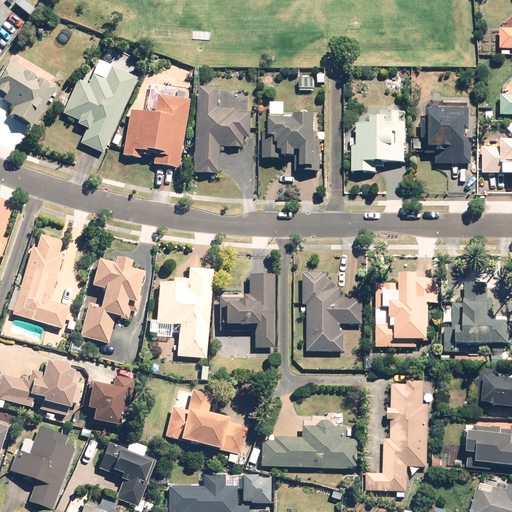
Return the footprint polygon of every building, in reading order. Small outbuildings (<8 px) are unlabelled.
[(511,30),(498,31),(498,53),(511,53),(511,30)] [(55,91),(6,62),(0,71),(0,102),(12,110),(9,116),(31,130),(55,91)] [(100,156),(134,80),(97,63),(87,87),(78,83),(63,116),(78,122),(75,128),(85,132),(78,146),(100,156)] [(274,86),(274,76),(262,76),(262,86),(274,86)] [(314,78),(303,78),(303,82),(297,82),(297,91),(314,91),(314,78)] [(216,88),(196,88),(193,176),(219,177),(220,149),(241,150),(241,141),(249,141),(249,114),(235,114),(235,111),(215,110),(216,88)] [(511,96),(499,97),(499,120),(511,119),(511,96)] [(178,172),(186,103),(154,99),(152,116),(128,113),(122,159),(140,161),(141,156),(154,157),(153,169),(178,172)] [(468,158),(469,112),(424,111),(424,123),(421,123),(420,143),(424,143),(424,157),(434,157),(434,168),(469,168),(470,158),(468,158)] [(404,165),(406,116),(380,114),(379,121),(369,121),(368,127),(352,126),(351,140),(349,140),(349,150),(352,150),(350,175),(376,177),(376,170),(384,170),(385,164),(404,165)] [(298,173),(317,173),(318,143),(323,143),(323,133),(318,132),(319,122),(285,120),(285,118),(267,117),(266,136),(262,136),(261,161),(294,162),(294,156),(298,156),(298,173)] [(498,151),(482,151),(482,176),(500,177),(500,181),(511,181),(511,145),(498,146),(498,151)] [(10,317),(60,331),(66,306),(49,301),(61,257),(56,255),(59,243),(33,236),(10,317)] [(87,304),(79,339),(105,345),(112,321),(125,325),(128,313),(135,314),(146,273),(115,265),(113,273),(107,272),(109,264),(95,261),(88,290),(92,291),(89,304),(87,304)] [(205,361),(210,272),(185,270),(185,281),(171,280),(170,285),(156,284),(154,325),(169,327),(177,333),(176,359),(205,361)] [(301,307),(306,307),(304,353),(342,354),(342,327),(360,327),(360,299),(339,299),(339,289),(335,289),(326,280),(325,275),(303,274),(301,307)] [(248,278),(248,295),(218,294),(216,332),(232,333),(232,328),(253,329),(252,349),(273,350),(276,279),(248,278)] [(395,286),(375,286),(374,348),(416,348),(416,344),(423,344),(424,304),(437,304),(437,279),(395,278),(395,286)] [(445,330),(444,345),(505,347),(505,324),(492,324),(492,298),(486,298),(487,287),(462,286),(462,308),(450,307),(449,330),(445,330)] [(26,381),(0,377),(0,408),(1,408),(2,404),(28,407),(28,401),(37,402),(36,411),(66,416),(70,389),(66,388),(68,375),(64,374),(65,368),(40,365),(39,374),(27,372),(26,381)] [(511,372),(479,371),(477,408),(511,409),(511,372)] [(116,429),(121,395),(129,396),(131,380),(112,377),(110,386),(86,382),(81,412),(90,413),(88,425),(116,429)] [(382,441),(380,476),(365,475),(364,492),(396,494),(396,498),(404,498),(406,469),(424,470),(429,407),(421,406),(422,382),(405,381),(404,388),(391,387),(389,411),(385,411),(385,422),(390,422),(389,442),(382,441)] [(169,408),(162,438),(239,457),(246,429),(225,424),(226,419),(205,414),(209,397),(191,392),(186,412),(169,408)] [(258,438),(258,467),(354,470),(355,441),(343,440),(343,429),(331,429),(327,424),(317,423),(311,428),(300,428),(300,439),(258,438)] [(470,436),(464,436),(463,469),(489,470),(489,467),(510,468),(509,475),(511,474),(511,428),(509,429),(509,431),(470,430),(470,436)] [(49,511),(50,511),(72,452),(62,448),(65,439),(36,429),(25,456),(15,453),(7,475),(30,484),(23,502),(49,511)] [(200,489),(167,488),(165,511),(248,511),(248,508),(234,507),(235,489),(223,488),(223,477),(201,476),(200,489)] [(270,478),(242,476),(240,502),(268,504),(270,478)] [(475,492),(469,511),(511,511),(511,486),(505,485),(503,493),(492,490),(491,496),(475,492)]
